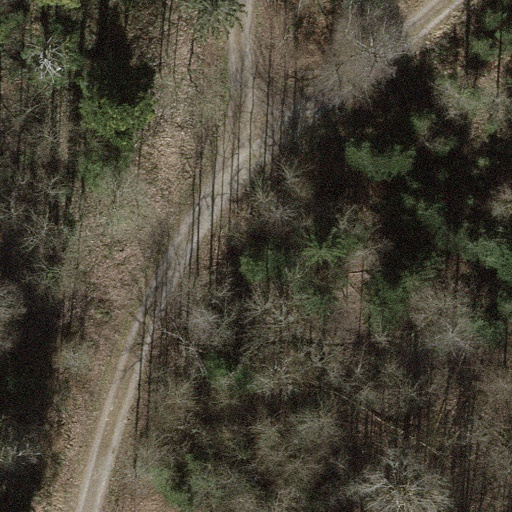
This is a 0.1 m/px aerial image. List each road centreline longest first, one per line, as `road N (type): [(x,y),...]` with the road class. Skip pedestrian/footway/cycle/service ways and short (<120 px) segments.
road 1 (track): [(95,511),(152,300),(237,165),(420,0)]
road 2 (track): [(238,0),(237,165)]
